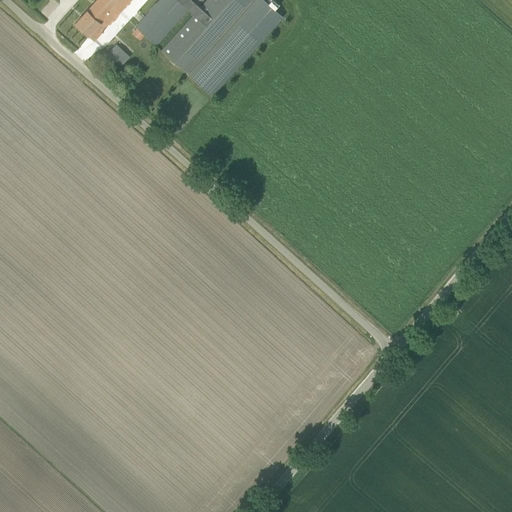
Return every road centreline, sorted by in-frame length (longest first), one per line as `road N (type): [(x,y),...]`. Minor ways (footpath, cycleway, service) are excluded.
road 1 (unclassified): [(394,351),(4,0)]
road 2 (unclassified): [(261,511),(394,351)]
road 3 (unclassified): [(394,351),(511,214)]
